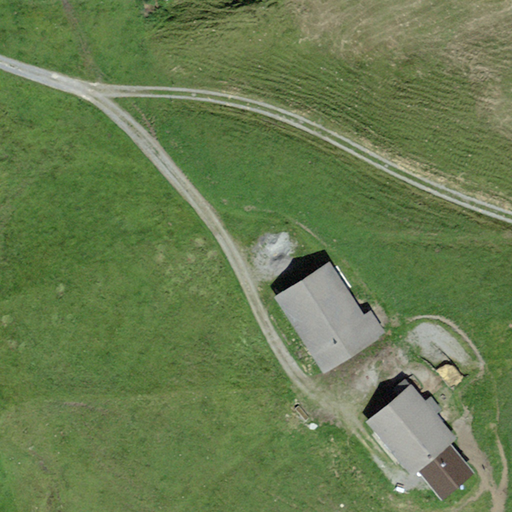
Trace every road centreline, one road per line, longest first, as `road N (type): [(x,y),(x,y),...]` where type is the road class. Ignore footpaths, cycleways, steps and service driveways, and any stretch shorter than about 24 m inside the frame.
road 1 (track): [(78,89),(117,113),(209,217),(301,380),(317,391),(352,395),(403,363)]
road 2 (track): [(78,89),(254,105),(511,218)]
